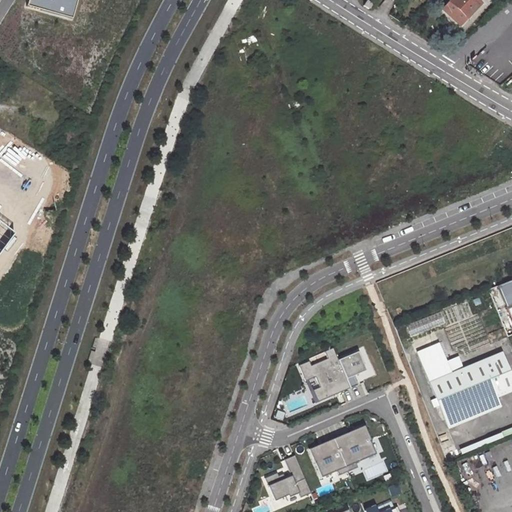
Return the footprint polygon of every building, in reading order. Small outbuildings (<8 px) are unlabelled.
[(75,0),(23,0),(22,4),(70,17),(75,0)] [(450,0),(449,2),(466,18),(481,3),(477,0),(450,0)] [(0,222),(0,251),(14,233),(0,222)] [(511,280),(497,286),(511,324),(511,280)] [(444,417),(494,396),(511,388),(511,381),(500,352),(449,373),(437,343),(415,352),(444,417)] [(341,392),(350,388),(338,360),(333,348),(325,351),(328,358),(311,365),(309,361),(299,365),(306,381),(316,377),(320,387),(313,390),(318,402),(338,393),(337,391),(341,389),(341,392)] [(358,351),(338,360),(350,388),(358,384),(355,375),(366,370),(358,351)] [(316,377),(306,381),(315,403),(318,402),(313,390),(320,387),(316,377)] [(447,426),(498,405),(494,396),(444,417),(447,426)] [(364,425),(343,435),(344,438),(350,435),(349,433),(361,428),(365,439),(362,440),(364,443),(370,441),(371,440),(364,425)] [(334,438),(346,467),(355,463),(375,454),(370,441),(364,443),(362,440),(365,439),(361,428),(349,433),(350,435),(344,438),(343,435),(334,438)] [(346,467),(334,438),(325,442),(326,443),(311,450),(314,458),(316,457),(317,461),(314,462),(321,477),(337,471),(346,467)] [(326,443),(325,442),(309,449),(314,462),(317,461),(316,457),(314,458),(311,450),(326,443)] [(293,456),(282,460),(288,475),(278,479),(275,473),(261,479),(271,502),(285,497),(296,492),(299,500),(310,495),(307,488),(299,470),(293,456)] [(355,463),(346,467),(348,471),(357,467),(355,463)] [(346,467),(337,471),(339,475),(348,471),(346,467)]
